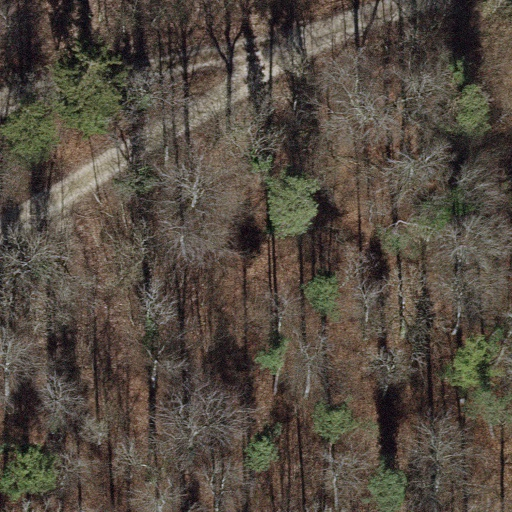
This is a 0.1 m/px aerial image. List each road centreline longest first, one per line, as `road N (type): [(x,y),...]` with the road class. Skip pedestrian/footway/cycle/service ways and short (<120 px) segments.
road 1 (track): [(441,0),(305,54),(0,237)]
road 2 (track): [(61,201),(262,511)]
road 3 (track): [(305,54),(0,107)]
